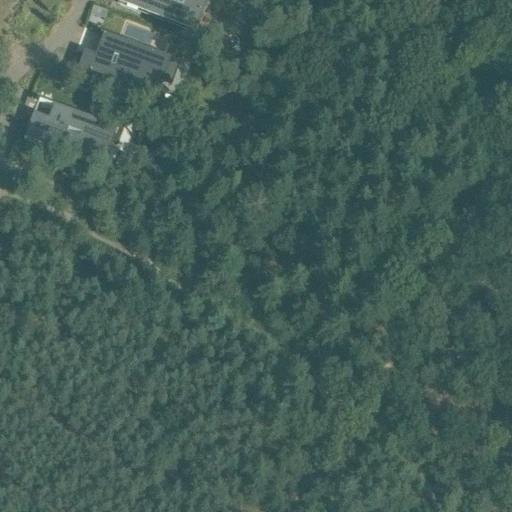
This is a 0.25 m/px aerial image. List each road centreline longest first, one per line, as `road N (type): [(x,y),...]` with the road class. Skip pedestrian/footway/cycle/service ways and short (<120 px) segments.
road 1 (track): [(410,511),(385,460),(318,391),(97,225),(74,218)]
road 2 (track): [(253,511),(281,445),(318,391),(388,362),(511,258)]
road 3 (residential): [(81,0),(62,31),(14,74),(0,141)]
